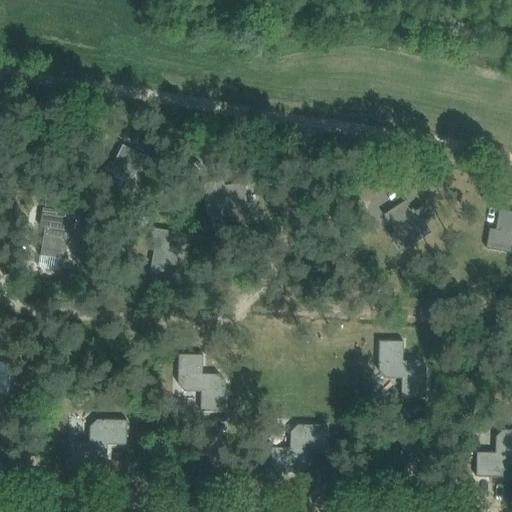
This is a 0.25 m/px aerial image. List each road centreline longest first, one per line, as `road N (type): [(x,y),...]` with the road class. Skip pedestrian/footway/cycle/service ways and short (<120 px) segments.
road 1 (track): [(511,166),(423,140),(0,71)]
road 2 (track): [(0,295),(233,319),(290,227),(310,121)]
